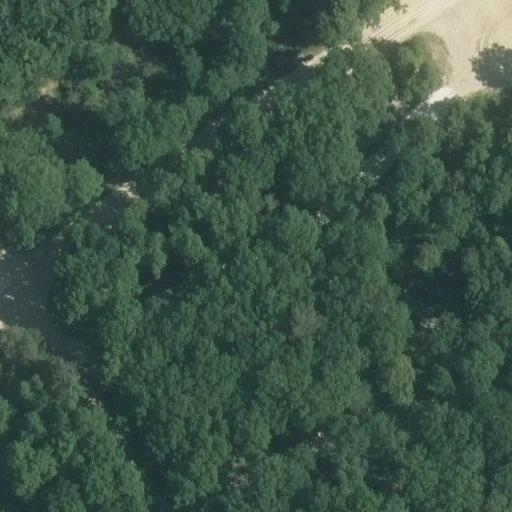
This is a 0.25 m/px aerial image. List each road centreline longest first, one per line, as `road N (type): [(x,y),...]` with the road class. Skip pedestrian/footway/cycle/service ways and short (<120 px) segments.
road 1 (track): [(66,362),(308,227),(511,42)]
road 2 (track): [(435,0),(203,148),(0,299)]
road 3 (track): [(511,410),(311,447),(204,511)]
road 4 (track): [(158,511),(52,339),(0,278)]
